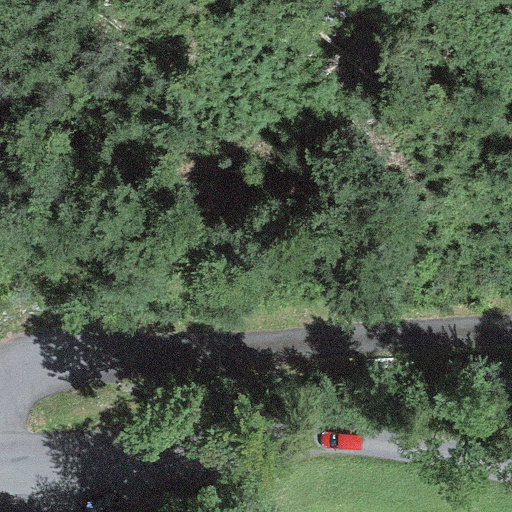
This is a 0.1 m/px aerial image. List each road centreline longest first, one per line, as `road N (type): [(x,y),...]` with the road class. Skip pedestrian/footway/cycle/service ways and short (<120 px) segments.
road 1 (track): [(511,332),(84,351),(21,362),(0,374)]
road 2 (unclassified): [(0,446),(132,437),(365,441),(511,473)]
